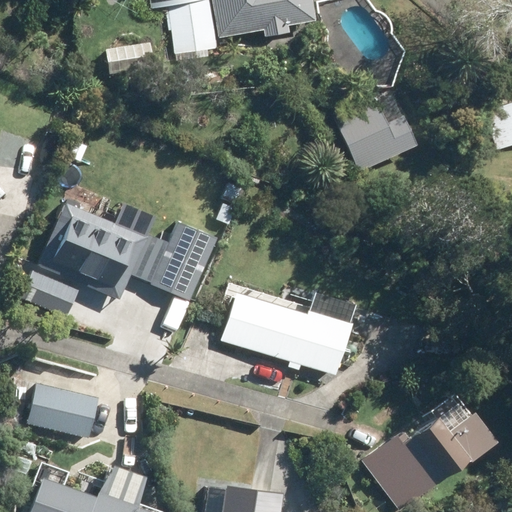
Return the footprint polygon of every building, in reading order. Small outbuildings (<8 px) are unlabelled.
[(145,0),(146,7),(198,0),(211,0),(217,36),(261,30),(261,36),(287,33),(286,23),(311,20),(308,0),(145,0)] [(216,47),(209,0),(166,8),(173,54),(216,47)] [(374,99),(333,116),(346,146),(386,129),(374,99)] [(46,184),(25,174),(13,202),(34,211),(46,184)] [(63,203),(36,266),(116,299),(142,237),(63,203)] [(175,219),(148,285),(188,301),(214,236),(175,219)] [(219,341),(333,375),(349,322),(304,308),(303,313),(234,292),(219,341)] [(34,383),(25,423),(87,438),(97,398),(34,383)] [(399,435),(376,451),(411,500),(475,454),(443,411),(403,440),(399,435)] [(38,477),(25,511),(134,511),(38,477)] [(222,484),(218,511),(276,511),(279,491),(222,484)]
